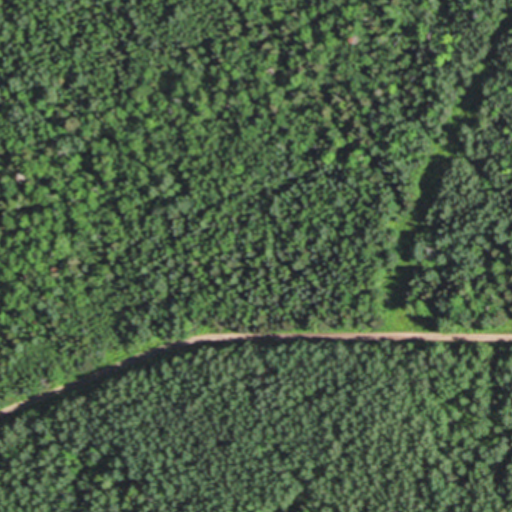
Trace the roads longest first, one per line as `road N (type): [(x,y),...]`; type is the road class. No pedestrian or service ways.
road 1 (residential): [(0,422),(110,356),(511,350)]
road 2 (residential): [(110,356),(341,511)]
